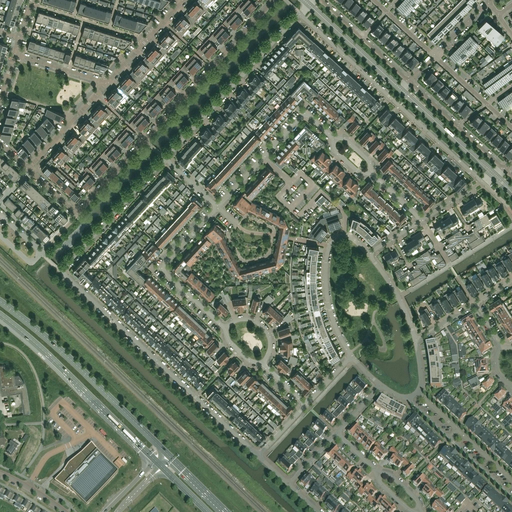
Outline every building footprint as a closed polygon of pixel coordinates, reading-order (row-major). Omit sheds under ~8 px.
[(73,11),(76,1),(73,0),(70,0),(68,10),(73,11)] [(166,3),(168,0),(158,0),(156,6),(158,6),(158,7),(161,8),(166,3)] [(252,10),(259,2),(260,2),(257,0),(255,0),(253,3),(250,0),(246,0),(244,3),(242,1),(244,3),(252,10),(253,10),(252,10)] [(413,6),(406,0),(403,0),(401,3),(409,10),(413,6)] [(469,4),(465,0),(460,0),(459,2),(466,10),(471,6),(470,4),(469,4)] [(18,9),(20,4),(10,1),(9,6),(18,9)] [(201,15),(207,8),(202,3),(200,6),(195,1),(191,6),(190,5),(201,15)] [(252,10),(244,3),(242,1),(236,8),(241,13),(243,10),(248,15),(252,10),(252,11),(252,10)] [(83,14),(86,4),(80,2),(77,13),(83,14)] [(358,9),(360,6),(355,2),(348,10),(353,14),(355,11),(357,12),(359,10),(358,9)] [(466,10),(459,2),(454,7),(462,15),(466,10)] [(409,10),(401,3),(396,8),(401,12),(402,11),(405,14),(409,10)] [(88,16),(91,6),(86,5),(86,4),(83,14),(88,16)] [(194,22),(201,15),(190,5),(191,6),(187,10),(191,15),(189,17),(194,22)] [(17,14),(18,9),(9,6),(7,11),(17,14)] [(93,18),(96,8),(91,6),(88,16),(93,18)] [(462,15),(454,7),(450,11),(457,19),(462,15)] [(98,19),(101,10),(96,8),(93,18),(98,19)] [(239,15),(241,13),(236,8),(229,15),(239,25),(240,24),(239,24),(243,20),(239,15)] [(364,15),(367,12),(362,8),(355,16),(359,20),(362,17),(364,19),(366,16),(364,15)] [(103,21),(106,10),(106,11),(101,10),(98,19),(103,21)] [(108,22),(112,12),(106,10),(103,21),(108,22)] [(15,19),(17,14),(7,11),(5,16),(15,19)] [(41,23),(44,13),(39,11),(38,14),(36,21),(41,23)] [(457,19),(450,11),(445,16),(453,24),(457,19)] [(46,24),(49,14),(44,13),(41,23),(41,22),(46,24)] [(118,25),(121,15),(116,13),(113,24),(118,25)] [(51,25),(54,16),(49,14),(46,24),(51,25)] [(375,20),(373,19),(373,18),(372,17),(369,14),(362,22),(366,26),(369,23),(370,25),(375,20)] [(123,27),(126,18),(121,16),(122,15),(121,15),(118,25),(123,27)] [(188,29),(194,22),(189,17),(187,20),(182,15),(178,20),(177,19),(188,29)] [(239,25),(229,15),(223,22),(228,27),(230,24),(235,29),(239,24),(239,25)] [(14,24),(15,19),(5,16),(4,21),(14,24)] [(57,27),(59,18),(54,16),(51,25),(57,27)] [(453,24),(445,16),(441,20),(448,28),(453,24)] [(62,28),(65,19),(59,18),(57,27),(62,28)] [(129,29),(132,19),(126,18),(123,27),(129,29)] [(67,30),(70,21),(65,19),(62,28),(67,30)] [(134,30),(137,20),(136,21),(132,19),(129,29),(134,30)] [(181,36),(188,29),(177,19),(177,20),(178,20),(174,24),(178,29),(176,31),(181,36)] [(483,32),(490,23),(489,23),(490,23),(485,19),(478,28),(483,32)] [(143,28),(147,23),(137,20),(134,30),(139,32),(143,28)] [(448,28),(441,20),(436,25),(444,32),(448,28)] [(72,32),(75,22),(70,21),(67,30),(72,32)] [(77,34),(80,24),(75,22),(72,32),(77,34)] [(230,34),(225,29),(227,28),(222,23),(216,29),(226,39),(227,38),(226,38),(230,34)] [(381,30),(383,28),(379,24),(379,23),(371,31),(376,35),(379,32),(380,34),(382,31),(381,30)] [(494,27),(490,23),(490,24),(490,23),(483,32),(487,36),(494,27)] [(87,36),(90,27),(85,25),(82,35),(87,37),(87,36)] [(444,32),(436,25),(432,29),(439,37),(444,32)] [(492,40),(499,31),(495,27),(494,28),(494,27),(487,36),(492,40)] [(305,34),(298,28),(292,35),(296,38),(299,35),(302,38),(305,34)] [(97,40),(100,30),(95,29),(92,38),(97,40)] [(226,39),(216,29),(210,36),(215,41),(217,38),(222,43),(226,38),(226,39)] [(439,37),(432,29),(427,34),(432,38),(431,39),(434,42),(439,37)] [(103,41),(105,32),(100,30),(97,40),(103,41)] [(388,36),(390,34),(385,30),(378,38),(383,42),(386,39),(387,40),(389,38),(388,36)] [(504,35),(499,31),(492,40),(496,44),(504,35)] [(108,43),(111,34),(105,32),(103,41),(108,43)] [(172,45),(179,38),(174,34),(171,36),(167,32),(163,36),(162,36),(172,45)] [(113,44),(116,35),(111,34),(108,43),(113,44)] [(306,48),(312,40),(305,34),(302,38),(305,41),(302,44),(306,48)] [(118,46),(121,37),(116,35),(113,44),(118,46)] [(293,41),(296,38),(292,35),(286,42),(293,48),(296,44),(293,41)] [(479,45),(470,35),(466,39),(475,49),(479,45)] [(167,48),(170,44),(172,46),(172,45),(162,36),(162,37),(158,41),(163,45),(161,48),(166,53),(168,50),(167,48)] [(212,43),(214,41),(215,41),(210,36),(203,43),(213,53),(214,53),(213,52),(217,48),(212,43)] [(398,42),(397,40),(392,36),(385,44),(390,48),(392,45),(394,47),(398,42)] [(129,43),(132,40),(121,37),(118,46),(124,48),(129,43)] [(475,49),(466,39),(462,43),(471,52),(475,49)] [(32,51),(35,41),(30,40),(28,47),(27,49),(32,51)] [(310,51),(316,44),(312,40),(306,48),(310,51)] [(37,53),(40,44),(35,42),(35,41),(32,51),(37,53)] [(293,48),(286,42),(282,45),(289,52),(293,48)] [(213,53),(203,43),(197,51),(202,55),(204,52),(209,57),(213,52),(213,53)] [(401,49),(404,47),(399,43),(392,50),(397,54),(399,51),(401,53),(403,51),(401,49)] [(471,52),(462,43),(458,47),(468,56),(471,52)] [(42,54),(45,45),(40,44),(37,53),(42,54)] [(313,54),(320,47),(316,44),(310,51),(313,54)] [(48,56),(50,47),(45,45),(42,54),(48,56)] [(289,52),(282,45),(279,49),(286,56),(289,52)] [(159,60),(166,53),(161,48),(158,50),(154,46),(150,50),(149,50),(159,60)] [(317,58),(324,51),(320,47),(313,54),(317,58)] [(468,56),(458,47),(455,51),(464,60),(468,56)] [(286,56),(279,49),(275,53),(282,59),(286,56)] [(412,54),(411,53),(406,49),(399,57),(403,61),(406,58),(408,59),(412,54)] [(63,61),(66,51),(61,50),(58,59),(63,61)] [(153,67),(159,60),(149,50),(149,51),(145,55),(150,59),(148,62),(153,67)] [(68,62),(71,53),(66,51),(63,61),(68,62)] [(321,61),(327,54),(324,51),(317,58),(321,61)] [(464,60),(455,51),(449,56),(453,60),(454,61),(455,60),(458,63),(462,59),(463,60),(464,60)] [(197,60),(199,58),(200,57),(195,53),(188,60),(198,69),(202,64),(197,60)] [(282,59),(275,53),(272,57),(279,63),(282,59)] [(325,65),(331,58),(327,54),(321,61),(325,65)] [(420,61),(418,59),(417,58),(416,58),(413,55),(406,63),(410,67),(413,64),(415,66),(420,61)] [(279,63),(272,57),(268,60),(275,67),(279,63)] [(328,68),(335,61),(331,58),(325,65),(328,68)] [(146,74),(153,67),(148,62),(147,62),(148,62),(145,64),(141,60),(137,65),(136,64),(146,74)] [(198,69),(188,60),(181,67),(187,72),(187,71),(189,69),(194,73),(198,69)] [(275,67),(268,60),(265,64),(272,71),(275,67)] [(332,72),(339,65),(335,61),(328,68),(332,72)] [(106,68),(109,64),(101,62),(101,63),(100,62),(97,71),(102,73),(106,68)] [(140,81),(146,74),(136,64),(136,65),(132,69),(137,74),(135,76),(140,81)] [(272,71),(265,64),(261,68),(263,70),(261,72),(268,79),(270,76),(269,74),(272,71)] [(336,75),(342,68),(339,65),(332,72),(336,75)] [(184,74),(186,72),(187,72),(181,67),(175,74),(185,83),(189,78),(184,74)] [(340,79),(346,72),(342,68),(336,75),(340,79)] [(511,77),(505,68),(501,71),(507,80),(511,77)] [(437,77),(436,76),(432,72),(431,72),(429,70),(424,74),(427,77),(424,80),(428,84),(431,81),(433,82),(437,77)] [(507,80),(501,71),(496,74),(503,83),(507,80)] [(343,82),(350,75),(346,72),(340,79),(343,82)] [(133,88),(140,81),(135,76),(134,76),(135,76),(132,79),(128,74),(124,79),(123,78),(133,88)] [(185,83),(175,74),(168,81),(174,86),(176,83),(181,88),(185,83),(185,84),(185,83)] [(261,87),(267,80),(262,76),(260,78),(256,74),(255,76),(254,76),(252,78),(261,87)] [(503,83),(496,74),(492,77),(498,86),(503,83)] [(347,86),(354,79),(350,75),(343,82),(347,86)] [(498,86),(492,77),(487,80),(494,89),(498,86)] [(127,95),(133,88),(123,78),(123,79),(119,83),(124,88),(122,90),(127,95)] [(255,93),(261,87),(252,78),(249,81),(250,81),(248,83),(252,87),(250,89),(255,93)] [(444,84),(442,82),(438,78),(431,86),(435,90),(438,87),(440,89),(444,84)] [(351,89),(357,82),(354,79),(347,86),(351,89)] [(310,87),(303,80),(297,87),(301,91),(304,88),(307,90),(310,87)] [(494,89),(487,80),(483,84),(485,87),(484,89),(489,93),(494,89)] [(171,88),(173,86),(174,86),(168,81),(162,88),(172,98),(172,97),(176,93),(171,88)] [(355,92),(361,85),(357,82),(351,89),(355,92)] [(358,96),(365,89),(361,85),(355,92),(358,96)] [(447,91),(449,89),(445,85),(438,92),(442,96),(445,94),(446,95),(449,93),(447,91)] [(248,100),(255,93),(250,89),(248,91),(244,87),(242,89),(239,92),(248,100)] [(298,94),(301,91),(297,87),(291,94),(298,101),(301,97),(298,94)] [(311,100),(317,93),(310,87),(307,90),(310,93),(307,97),(311,100)] [(120,102),(127,95),(122,90),(121,90),(122,90),(119,93),(115,88),(111,93),(110,92),(120,102)] [(172,98),(162,88),(155,95),(161,100),(163,97),(168,102),(172,97),(172,98)] [(362,99),(369,92),(365,89),(358,96),(362,99)] [(458,96),(456,95),(452,91),(445,99),(449,103),(452,100),(453,101),(458,96)] [(114,109),(120,102),(110,92),(110,93),(106,97),(111,102),(109,104),(108,104),(114,109)] [(242,107),(248,100),(239,92),(237,94),(237,95),(236,97),(240,100),(238,102),(242,107)] [(366,103),(372,96),(369,92),(362,99),(366,103)] [(315,104),(321,97),(317,93),(311,100),(315,104)] [(298,101),(291,94),(287,98),(294,105),(298,101)] [(158,102),(160,100),(161,100),(155,95),(149,102),(159,112),(159,111),(163,107),(158,102)] [(370,106),(376,99),(372,96),(366,103),(370,106)] [(318,107),(325,100),(321,97),(315,104),(318,107)] [(465,103),(463,101),(459,97),(451,105),(456,109),(459,106),(460,108),(465,103)] [(511,106),(505,97),(498,102),(503,106),(504,106),(507,109),(511,106),(511,107),(511,106)] [(24,108),(26,102),(22,101),(18,99),(12,98),(10,103),(24,108)] [(294,105),(287,98),(284,102),(291,108),(294,105)] [(374,110),(380,103),(376,99),(370,106),(374,110)] [(322,111),(329,104),(325,100),(318,107),(322,111)] [(236,113),(242,107),(238,102),(236,104),(232,101),(230,102),(227,105),(236,113)] [(159,112),(149,102),(142,109),(148,114),(150,111),(154,116),(159,111),(159,112)] [(291,108),(284,102),(280,106),(287,112),(291,108)] [(19,115),(21,107),(24,108),(10,103),(7,112),(19,115)] [(326,114),(332,107),(329,104),(322,111),(326,114)] [(473,111),(470,108),(469,107),(466,104),(458,111),(463,116),(466,113),(468,114),(468,115),(473,111),(473,110),(473,111)] [(105,118),(111,112),(112,111),(106,107),(104,109),(99,105),(95,109),(105,118)] [(236,113),(227,105),(225,108),(223,110),(227,113),(226,115),(230,120),(232,122),(234,119),(232,117),(236,113)] [(287,112),(280,106),(277,109),(284,116),(287,112)] [(330,118),(336,111),(332,107),(326,114),(330,118)] [(59,119),(64,114),(52,110),(47,108),(45,114),(48,115),(59,119)] [(386,117),(390,113),(390,112),(389,111),(390,110),(388,108),(387,109),(386,108),(378,117),(383,121),(381,122),(383,125),(388,119),(386,117)] [(98,126),(105,118),(95,109),(95,110),(91,114),(96,118),(94,121),(93,121),(98,126)] [(145,116),(147,114),(148,114),(142,109),(136,116),(146,126),(146,125),(150,121),(145,116)] [(284,116),(277,109),(273,113),(280,120),(284,116)] [(333,121),(340,114),(336,111),(330,118),(333,121)] [(15,123),(17,115),(18,115),(19,115),(7,112),(5,120),(15,123)] [(355,112),(353,114),(352,114),(347,119),(351,123),(347,128),(348,129),(347,130),(350,132),(350,131),(351,132),(356,127),(356,128),(358,125),(359,124),(356,122),(358,120),(357,118),(358,116),(355,112)] [(280,120),(273,113),(270,117),(277,123),(280,120)] [(224,126),(230,120),(226,115),(224,118),(220,114),(218,116),(218,115),(215,118),(224,126)] [(340,122),(344,118),(340,114),(333,121),(337,124),(336,124),(338,125),(341,122),(340,122)] [(479,121),(482,118),(478,115),(477,114),(472,118),(473,119),(470,122),(474,126),(477,123),(479,125),(481,122),(479,121)] [(50,129),(59,119),(48,115),(43,121),(50,129)] [(146,126),(136,116),(129,123),(134,128),(135,128),(137,126),(141,130),(146,126)] [(277,123),(270,117),(267,121),(273,127),(277,123)] [(392,129),(399,121),(398,120),(399,119),(396,117),(396,118),(395,117),(390,121),(388,119),(383,125),(386,127),(387,125),(392,129)] [(224,126),(215,118),(213,121),(211,123),(215,127),(213,129),(218,133),(224,126)] [(92,133),(98,126),(93,121),(91,123),(86,119),(82,123),(92,133)] [(12,131),(15,123),(5,120),(2,128),(12,131)] [(490,126),(488,125),(484,120),(477,128),(481,132),(484,129),(485,131),(490,126)] [(50,129),(43,121),(36,128),(44,136),(50,129)] [(273,127),(267,121),(263,125),(270,131),(273,127)] [(401,131),(399,129),(404,125),(403,124),(403,123),(401,121),(400,122),(399,121),(392,129),(396,133),(395,135),(397,137),(401,131)] [(85,140),(92,133),(82,123),(82,124),(78,128),(83,133),(80,135),(85,140)] [(270,131),(263,125),(260,128),(267,135),(270,131)] [(312,132),(305,125),(299,132),(303,135),(306,132),(309,135),(312,132)] [(130,133),(132,131),(132,130),(127,126),(121,133),(131,142),(135,137),(130,133)] [(212,140),(218,133),(213,129),(211,131),(208,127),(206,129),(205,129),(203,131),(211,138),(210,139),(212,140)] [(497,132),(495,131),(491,127),(483,134),(488,139),(491,136),(492,137),(497,132)] [(9,143),(12,131),(2,128),(0,135),(9,143)] [(37,143),(44,136),(36,128),(30,136),(37,143)] [(267,135),(260,128),(256,132),(263,139),(267,135)] [(404,142),(412,133),(411,132),(412,131),(409,129),(409,130),(408,129),(404,133),(401,131),(397,137),(399,139),(399,138),(404,142)] [(206,143),(210,139),(211,138),(203,131),(200,134),(201,134),(199,136),(203,140),(201,142),(206,146),(208,144),(206,143)] [(371,141),(376,136),(371,132),(369,134),(367,131),(366,132),(363,134),(364,135),(359,140),(360,140),(360,141),(362,143),(363,143),(364,144),(368,139),(371,141)] [(302,136),(303,135),(299,132),(292,139),(299,146),(303,142),(300,139),(302,136)] [(313,145),(319,138),(312,132),(309,135),(312,138),(309,141),(313,145)] [(79,147),(85,140),(80,135),(78,138),(73,133),(69,138),(69,137),(79,147)] [(131,142),(121,133),(114,140),(119,145),(119,144),(121,142),(126,146),(130,142),(131,142)] [(415,143),(412,141),(417,137),(416,136),(416,135),(414,133),(413,134),(412,133),(404,142),(405,141),(409,145),(407,147),(410,149),(415,143)] [(503,138),(502,137),(497,133),(490,141),(495,145),(497,142),(499,143),(503,138)] [(261,141),(254,135),(250,139),(257,145),(261,141)] [(31,150),(37,143),(30,136),(23,143),(31,150)] [(72,154),(79,147),(69,137),(69,138),(65,142),(70,147),(67,149),(72,154)] [(321,145),(324,142),(323,141),(322,141),(319,138),(313,145),(317,149),(320,145),(321,145)] [(384,144),(380,140),(378,142),(374,138),(371,142),(373,143),(368,148),(369,149),(368,149),(371,152),(372,151),(373,152),(377,147),(380,149),(384,144)] [(202,146),(195,139),(192,143),(198,150),(202,146)] [(257,145),(250,139),(246,143),(253,149),(257,145)] [(299,146),(292,139),(289,143),(296,149),(299,146)] [(510,145),(508,143),(504,139),(497,147),(501,151),(504,148),(505,149),(510,145)] [(117,147),(119,145),(114,140),(108,147),(118,156),(122,151),(117,147)] [(418,153),(425,145),(424,144),(425,143),(422,141),(422,142),(421,141),(417,145),(415,143),(410,149),(412,151),(414,149),(418,153)] [(24,157),(31,150),(23,143),(16,150),(24,157)] [(198,150),(192,143),(188,147),(195,154),(198,150)] [(253,149),(246,143),(243,147),(250,153),(253,149)] [(296,149),(289,143),(286,146),(293,153),(296,149)] [(426,154),(430,149),(429,148),(430,147),(427,145),(426,146),(425,145),(418,153),(422,157),(421,159),(423,161),(428,156),(426,154)] [(511,146),(511,145),(505,151),(503,153),(508,157),(511,154),(511,146)] [(293,153),(286,146),(282,150),(289,157),(293,153)] [(393,152),(391,149),(389,151),(383,146),(380,150),(382,151),(377,156),(378,157),(377,157),(380,160),(380,159),(381,160),(386,155),(388,157),(393,152)] [(66,161),(72,154),(67,149),(65,152),(60,147),(56,152),(56,151),(66,161)] [(118,156),(108,147),(101,154),(106,159),(108,156),(113,161),(117,156),(118,157),(118,156)] [(195,154),(188,147),(184,152),(192,158),(191,158),(195,154)] [(250,153),(243,147),(239,151),(246,157),(250,153)] [(289,157),(282,150),(279,154),(286,161),(289,157)] [(66,161),(56,151),(56,152),(49,160),(48,160),(52,163),(55,159),(60,164),(64,159),(66,161)] [(246,157),(239,151),(235,155),(242,161),(246,157)] [(317,166),(327,155),(326,153),(325,154),(324,153),(322,151),(317,156),(315,154),(310,159),(317,166)] [(192,158),(184,152),(185,152),(181,156),(188,162),(192,158)] [(429,167),(439,157),(438,156),(438,155),(436,153),(435,154),(434,153),(430,157),(428,156),(423,161),(421,163),(423,165),(425,163),(429,167)] [(104,161),(106,159),(101,154),(95,161),(105,171),(105,170),(104,170),(109,166),(104,161)] [(286,161),(279,154),(275,158),(277,160),(275,162),(280,167),(286,161)] [(242,161),(235,155),(232,159),(239,165),(242,161)] [(329,167),(326,165),(331,160),(329,158),(329,157),(328,156),(327,155),(317,166),(324,172),(329,167)] [(188,162),(181,156),(177,160),(181,164),(181,165),(183,167),(184,166),(188,162)] [(441,168),(439,166),(443,161),(442,160),(443,159),(440,157),(440,158),(439,157),(429,167),(430,167),(434,170),(434,171),(436,173),(441,168)] [(387,170),(386,169),(394,161),(390,158),(381,167),(385,171),(387,170)] [(239,165),(232,159),(228,163),(235,169),(239,165)] [(0,167),(3,171),(9,164),(6,160),(0,166),(0,167)] [(54,172),(48,166),(52,163),(48,160),(41,168),(45,172),(45,173),(45,172),(50,176),(49,177),(54,172)] [(105,171),(95,161),(89,167),(94,172),(95,170),(100,175),(104,170),(105,171)] [(390,173),(396,166),(398,165),(394,161),(386,169),(387,170),(390,173)] [(235,169),(228,163),(224,167),(231,173),(235,169)] [(7,174),(13,167),(9,164),(3,171),(7,174)] [(331,178),(341,167),(340,166),(339,167),(338,166),(336,164),(331,169),(329,167),(324,172),(331,178)] [(444,177),(452,169),(451,168),(451,167),(449,165),(448,166),(447,165),(443,170),(441,168),(436,173),(438,175),(440,173),(444,177)] [(54,181),(63,171),(59,166),(54,172),(49,177),(50,177),(54,180),(54,181)] [(91,175),(93,173),(86,166),(84,169),(86,171),(82,175),(92,185),(91,184),(96,180),(91,175)] [(394,176),(400,170),(396,166),(390,173),(394,176)] [(11,177),(17,171),(13,167),(7,174),(11,177)] [(231,173),(224,167),(221,171),(228,177),(231,173)] [(274,173),(271,171),(267,167),(263,171),(270,178),(274,173)] [(342,179),(340,177),(345,172),(342,170),(341,169),(342,168),(341,167),(331,178),(338,185),(342,179)] [(398,180),(404,173),(405,172),(401,168),(400,170),(394,176),(398,180)] [(452,178),(456,173),(455,172),(456,172),(453,169),(453,170),(452,169),(444,177),(448,181),(447,183),(449,185),(454,180),(452,178)] [(14,181),(21,174),(17,171),(11,177),(14,181)] [(58,185),(68,175),(63,171),(54,181),(58,184),(58,185)] [(175,176),(172,174),(168,171),(164,175),(171,181),(174,177),(175,176)] [(228,177),(221,171),(217,175),(224,181),(228,177)] [(270,178),(263,171),(259,175),(266,182),(270,178)] [(408,177),(404,173),(398,180),(402,183),(408,177)] [(62,189),(72,179),(68,175),(58,185),(59,185),(63,189),(62,189)] [(84,192),(91,184),(92,185),(82,175),(81,175),(83,177),(79,181),(84,186),(81,190),(84,193),(84,192)] [(171,181),(164,175),(160,179),(160,178),(167,185),(171,181)] [(224,181),(217,175),(214,178),(213,178),(220,185),(224,181)] [(266,182),(259,175),(257,178),(256,177),(254,179),(262,187),(266,182)] [(346,189),(355,180),(353,179),(352,179),(349,177),(345,182),(342,179),(338,185),(338,184),(345,191),(346,189)] [(405,187),(411,180),(408,177),(402,183),(405,187)] [(457,190),(463,184),(466,183),(465,182),(465,181),(465,180),(463,177),(462,178),(462,177),(461,178),(460,178),(456,182),(454,180),(449,185),(452,187),(453,186),(457,190)] [(24,190),(30,183),(26,178),(19,185),(20,186),(19,187),(23,191),(24,190)] [(167,185),(160,178),(156,182),(163,188),(166,185),(167,185)] [(220,185),(213,178),(209,182),(216,188),(219,184),(220,185)] [(72,188),(75,184),(76,183),(72,179),(62,189),(63,189),(67,193),(72,188)] [(262,187),(254,179),(252,182),(253,182),(251,184),(260,191),(261,191),(260,191),(259,190),(262,187)] [(354,190),(358,185),(356,183),(355,182),(356,181),(355,180),(346,189),(345,191),(349,195),(352,197),(354,195),(356,192),(354,190)] [(409,190),(415,184),(411,180),(405,187),(409,190)] [(365,193),(372,185),(372,184),(372,183),(370,181),(369,182),(368,181),(359,191),(363,194),(365,193)] [(163,188),(156,182),(152,186),(159,192),(163,188)] [(216,188),(209,182),(205,186),(206,186),(205,187),(208,189),(212,192),(216,188)] [(27,193),(34,186),(30,183),(24,190),(27,193)] [(260,191),(251,184),(250,185),(249,185),(248,187),(256,194),(258,191),(259,192),(260,191)] [(413,194),(419,187),(415,184),(409,190),(413,194)] [(367,198),(375,190),(371,186),(373,185),(372,185),(365,193),(363,194),(367,198)] [(31,197),(38,190),(34,186),(27,193),(31,197)] [(159,192),(152,186),(149,190),(155,196),(159,192)] [(256,194),(248,187),(246,189),(246,190),(244,191),(252,198),(252,197),(256,194)] [(417,197),(423,191),(419,187),(413,194),(417,197)] [(76,201),(84,193),(81,190),(77,193),(72,188),(67,193),(72,197),(71,197),(72,197),(76,201)] [(35,200),(41,193),(38,190),(31,197),(35,200)] [(155,196),(149,190),(145,194),(152,200),(155,196)] [(371,201),(378,193),(375,190),(367,198),(371,201)] [(253,201),(253,198),(252,197),(252,198),(244,191),(233,203),(232,203),(231,204),(231,206),(232,206),(234,206),(237,209),(243,202),(249,206),(251,201),(252,202),(253,201)] [(420,201),(426,194),(423,191),(417,197),(420,201)] [(423,206),(430,198),(432,196),(428,192),(426,194),(420,201),(424,204),(422,206),(423,206)] [(39,204),(45,197),(41,193),(35,200),(39,203),(39,204)] [(375,205),(382,197),(378,193),(371,201),(375,205)] [(152,200),(145,194),(141,198),(148,204),(152,200)] [(202,203),(198,199),(199,198),(197,196),(196,197),(196,196),(192,201),(199,207),(202,203)] [(434,203),(433,202),(435,200),(432,196),(430,198),(423,206),(426,209),(431,204),(432,205),(434,203)] [(41,208),(49,200),(45,197),(39,204),(39,203),(37,205),(41,208)] [(378,208),(386,200),(382,197),(375,205),(378,208)] [(474,210),(483,204),(482,204),(483,203),(479,197),(476,199),(476,200),(475,201),(474,198),(468,201),(474,210)] [(3,203),(10,209),(15,204),(8,198),(3,203)] [(148,204),(141,198),(138,202),(144,208),(148,204)] [(45,212),(53,203),(49,200),(41,208),(45,212)] [(382,212),(390,204),(386,200),(378,208),(382,212)] [(199,207),(192,201),(188,205),(196,211),(195,211),(199,207)] [(251,213),(256,204),(252,202),(251,201),(249,206),(246,211),(251,213)] [(474,210),(468,201),(463,205),(465,207),(464,208),(463,207),(460,209),(464,215),(465,215),(474,210)] [(144,208),(138,202),(134,206),(141,212),(144,208)] [(246,211),(249,206),(243,202),(237,209),(240,212),(239,213),(240,214),(242,214),(243,213),(243,211),(244,210),(246,211)] [(50,214),(56,207),(53,203),(45,212),(49,215),(50,214)] [(22,211),(15,204),(10,209),(17,216),(22,211)] [(257,216),(262,205),(261,204),(261,206),(256,204),(251,213),(257,216)] [(386,215),(393,207),(390,204),(382,212),(386,215)] [(196,211),(188,205),(189,205),(185,209),(192,215),(196,211)] [(262,218),(267,207),(266,209),(262,207),(263,205),(262,205),(257,216),(262,218)] [(141,212),(134,206),(130,210),(137,216),(141,212)] [(54,217),(60,210),(56,207),(50,214),(54,217)] [(267,221),(273,210),(267,207),(262,218),(267,221)] [(390,219),(397,210),(393,207),(386,215),(390,219)] [(192,215),(185,209),(181,213),(188,219),(192,215)] [(57,221),(64,214),(60,210),(54,217),(57,221)] [(137,216),(130,210),(126,214),(133,221),(137,216)] [(272,223),(277,214),(272,212),(273,210),(267,221),(272,223)] [(395,221),(402,213),(402,212),(401,214),(397,210),(390,219),(394,222),(395,221)] [(29,217),(22,211),(17,216),(24,222),(29,217)] [(342,217),(340,211),(331,214),(335,227),(337,226),(338,226),(341,225),(339,218),(342,217)] [(402,221),(406,216),(406,215),(404,212),(403,213),(402,213),(395,221),(399,224),(400,224),(403,222),(402,221)] [(188,219),(181,213),(178,217),(185,223),(188,219)] [(497,232),(504,227),(496,213),(489,218),(486,213),(479,217),(485,226),(491,222),(493,225),(494,224),(496,226),(494,227),(497,232)] [(63,223),(68,217),(64,214),(57,221),(61,224),(63,223)] [(335,227),(331,214),(320,218),(324,223),(327,222),(329,229),(332,228),(336,227),(335,227)] [(355,228),(359,220),(360,220),(360,218),(351,214),(350,218),(352,219),(350,226),(350,227),(353,228),(353,227),(355,228)] [(287,223),(284,218),(279,215),(275,224),(278,227),(287,223)] [(458,222),(458,221),(455,215),(452,217),(452,218),(451,219),(449,216),(444,219),(449,227),(451,226),(452,227),(458,222)] [(134,223),(125,216),(126,216),(122,220),(130,227),(134,223)] [(36,224),(29,217),(24,222),(31,229),(36,224)] [(185,223),(178,217),(174,221),(181,227),(185,223)] [(480,236),(477,231),(485,226),(479,217),(473,221),(476,226),(472,228),(474,231),(471,233),(478,244),(485,239),(482,235),(480,236)] [(322,226),(324,223),(320,218),(313,227),(323,235),(324,236),(326,233),(325,232),(327,230),(322,226)] [(449,227),(444,219),(443,220),(442,219),(442,218),(439,220),(437,221),(438,221),(436,222),(435,222),(432,224),(433,225),(436,230),(441,227),(442,229),(447,225),(449,227)] [(130,227),(122,220),(119,223),(127,231),(127,230),(126,229),(129,226),(130,227)] [(359,231),(366,224),(360,220),(359,220),(355,228),(355,229),(357,230),(358,230),(359,231)] [(181,227),(174,221),(170,225),(177,231),(181,227)] [(223,233),(224,232),(225,230),(216,222),(210,228),(204,235),(205,236),(212,243),(212,242),(214,241),(224,235),(223,233)] [(119,223),(116,227),(124,234),(127,231),(119,223)] [(288,234),(289,228),(287,223),(278,227),(278,232),(279,232),(288,234)] [(31,229),(38,235),(43,230),(36,224),(31,229)] [(363,235),(370,228),(366,224),(359,231),(360,231),(359,232),(361,234),(362,233),(363,235)] [(177,231),(170,225),(167,229),(174,235),(177,231)] [(124,234),(116,227),(115,226),(114,228),(112,230),(121,238),(124,234)] [(323,235),(313,227),(307,235),(312,239),(314,236),(320,240),(322,237),(323,235)] [(374,232),(370,228),(363,235),(363,236),(365,238),(365,237),(367,239),(374,232)] [(174,235),(167,229),(163,233),(170,239),(174,235)] [(38,235),(45,242),(49,238),(50,237),(43,230),(38,235)] [(121,238),(112,230),(113,231),(109,234),(117,241),(121,238)] [(478,244),(471,233),(467,235),(466,233),(462,235),(459,230),(453,234),(458,242),(466,238),(469,243),(467,244),(470,248),(478,244)] [(380,237),(375,231),(374,232),(367,239),(369,241),(371,243),(380,237)] [(419,241),(424,237),(421,232),(420,232),(417,234),(417,233),(416,234),(417,235),(415,235),(414,236),(411,238),(412,238),(411,238),(412,240),(411,240),(416,248),(421,245),(419,241)] [(170,239),(163,233),(159,237),(166,243),(170,239)] [(109,234),(106,237),(114,245),(117,241),(109,234)] [(458,256),(455,251),(454,252),(450,247),(458,242),(453,234),(446,238),(449,243),(446,245),(447,247),(444,250),(451,261),(458,256)] [(215,247),(226,240),(224,235),(214,241),(216,245),(215,246),(215,245),(215,246),(215,247)] [(212,243),(205,236),(204,237),(203,236),(202,236),(200,238),(208,246),(210,243),(212,244),(211,244),(212,244),(212,243)] [(114,245),(106,237),(104,238),(102,240),(111,248),(114,245)] [(166,243),(159,237),(156,241),(162,247),(166,243)] [(208,246),(200,238),(198,240),(198,241),(197,243),(205,250),(206,250),(206,249),(206,250),(205,249),(208,246)] [(111,248),(102,240),(103,241),(100,244),(106,250),(109,247),(111,248)] [(219,251),(229,246),(226,240),(215,247),(216,248),(216,247),(217,247),(219,251)] [(416,248),(411,240),(406,244),(407,246),(406,247),(406,246),(403,248),(407,254),(408,255),(414,250),(416,248)] [(160,250),(151,242),(147,245),(156,253),(156,254),(160,250)] [(205,250),(197,243),(196,244),(195,244),(193,246),(201,253),(204,250),(205,251),(204,251),(205,251),(205,250)] [(106,250),(100,244),(96,248),(103,254),(106,250)] [(156,253),(147,245),(144,249),(153,257),(156,254),(156,253)] [(201,253),(193,246),(191,248),(191,249),(190,250),(199,258),(199,257),(198,256),(201,253)] [(221,257),(231,251),(229,246),(219,251),(218,251),(221,257)] [(103,254),(96,248),(93,251),(101,259),(104,256),(103,254)] [(153,257),(144,249),(145,250),(142,254),(142,253),(149,260),(152,258),(153,257)] [(199,258),(190,250),(189,251),(188,251),(186,253),(194,260),(197,258),(198,259),(199,258)] [(446,264),(439,253),(435,255),(434,253),(430,255),(427,250),(421,254),(426,263),(434,258),(437,263),(435,264),(438,269),(446,264)] [(101,259),(93,251),(90,255),(98,262),(101,259)] [(225,261),(234,256),(231,251),(221,257),(221,258),(223,257),(225,261)] [(398,258),(398,257),(398,256),(395,251),(392,253),(391,254),(389,251),(382,256),(385,260),(386,259),(389,263),(391,261),(392,262),(398,258)] [(141,265),(147,258),(149,260),(142,253),(135,260),(141,265)] [(194,260),(186,253),(184,255),(184,256),(183,258),(192,265),(191,263),(194,260)] [(511,267),(511,262),(510,260),(511,259),(511,256),(510,253),(507,255),(508,257),(504,260),(503,259),(506,264),(509,269),(511,267)] [(283,261),(284,257),(284,256),(273,254),(272,259),(279,265),(283,261)] [(426,276),(423,272),(422,273),(418,268),(426,263),(421,254),(414,258),(417,263),(414,265),(415,268),(412,270),(419,281),(426,276)] [(98,262),(90,255),(87,258),(85,257),(95,266),(98,262)] [(228,266),(237,261),(234,256),(225,261),(227,265),(226,266),(226,265),(226,266),(226,267),(228,266)] [(86,267),(90,262),(94,266),(95,266),(85,257),(81,262),(80,262),(86,267)] [(138,267),(139,267),(141,265),(135,260),(134,258),(132,260),(131,260),(129,261),(130,262),(127,265),(129,266),(134,271),(135,270),(138,267)] [(191,270),(191,266),(192,266),(192,265),(183,258),(178,263),(175,266),(174,266),(172,267),(172,269),(174,270),(175,270),(179,273),(179,274),(179,273),(185,279),(193,270),(192,270),(191,270)] [(279,265),(272,259),(268,260),(271,270),(276,269),(279,265)] [(507,272),(504,266),(506,264),(503,259),(501,260),(496,264),(495,263),(498,268),(503,275),(507,272)] [(271,270),(268,260),(262,262),(265,272),(265,274),(271,272),(271,270)] [(495,270),(498,268),(495,263),(493,261),(491,263),(493,267),(488,269),(491,274),(494,279),(499,276),(495,270)] [(83,271),(86,267),(80,262),(80,263),(76,268),(81,273),(83,271)] [(237,277),(241,267),(238,263),(228,269),(231,274),(237,277)] [(139,273),(135,270),(134,271),(129,266),(126,270),(135,279),(140,273),(139,274),(139,273)] [(251,277),(247,266),(241,267),(237,277),(238,277),(238,276),(243,278),(249,276),(250,278),(249,278),(251,277)] [(87,274),(83,271),(81,273),(76,268),(75,267),(72,271),(80,278),(80,279),(79,279),(79,280),(80,280),(81,280),(82,280),(87,274)] [(419,281),(412,270),(409,272),(407,270),(404,272),(401,267),(394,271),(399,280),(407,275),(411,280),(409,281),(412,285),(419,281)] [(492,282),(488,276),(491,274),(488,269),(480,274),(481,275),(481,276),(483,278),(484,280),(487,285),(492,282)] [(188,283),(195,275),(192,272),(193,271),(193,270),(185,279),(186,280),(186,281),(188,283)] [(480,279),(483,278),(481,276),(481,275),(480,274),(480,272),(477,274),(478,276),(473,279),(473,278),(473,279),(476,284),(479,289),(484,286),(480,279)] [(141,285),(149,276),(146,279),(140,273),(139,273),(139,274),(140,273),(135,279),(141,284),(140,285),(141,285)] [(88,285),(96,276),(96,275),(92,280),(87,274),(82,280),(87,285),(88,285)] [(192,286),(200,278),(199,277),(200,277),(198,278),(195,275),(188,283),(190,284),(191,284),(192,286)] [(92,287),(100,279),(96,276),(88,285),(89,284),(92,287)] [(144,288),(152,279),(149,276),(141,285),(144,288)] [(196,290),(203,282),(200,279),(201,278),(200,278),(192,286),(194,288),(196,290)] [(96,290),(103,282),(102,283),(98,280),(100,279),(92,287),(96,290)] [(148,291),(156,283),(152,279),(144,288),(146,287),(149,290),(147,291),(148,291)] [(477,292),(473,285),(476,284),(473,279),(468,281),(469,283),(466,285),(472,295),(477,292)] [(200,293),(208,285),(204,281),(203,283),(203,282),(196,290),(198,292),(199,292),(200,293)] [(99,293),(107,285),(103,282),(96,290),(99,293)] [(151,295),(159,286),(156,283),(148,291),(151,295)] [(103,297),(110,289),(109,290),(105,287),(107,286),(107,285),(99,293),(103,297)] [(215,293),(208,287),(209,286),(210,286),(208,285),(200,293),(202,295),(202,296),(206,300),(207,299),(208,300),(215,293)] [(155,298),(163,289),(159,286),(151,295),(155,298)] [(467,298),(461,288),(458,290),(457,288),(452,291),(456,297),(459,296),(462,301),(467,298)] [(106,300),(114,292),(110,289),(103,297),(106,300)] [(158,301),(167,292),(166,292),(163,289),(155,298),(156,297),(159,300),(158,301)] [(456,297),(452,291),(452,292),(448,295),(447,293),(444,295),(446,298),(448,301),(450,299),(454,305),(459,302),(456,297)] [(109,304),(117,295),(114,292),(106,300),(107,302),(109,304)] [(162,305),(170,296),(170,295),(169,294),(167,292),(158,301),(162,305)] [(224,294),(221,295),(222,297),(218,301),(222,305),(224,302),(227,301),(224,294)] [(113,306),(119,300),(116,297),(117,295),(109,304),(110,303),(113,306)] [(173,299),(170,296),(162,305),(163,303),(166,306),(173,299)] [(257,310),(260,297),(258,296),(257,299),(253,298),(250,308),(251,309),(251,310),(255,311),(256,310),(257,310)] [(452,307),(448,301),(446,298),(441,301),(440,299),(437,301),(440,306),(443,304),(447,311),(452,307)] [(492,309),(503,302),(502,303),(499,298),(498,299),(497,299),(494,301),(489,305),(492,309)] [(170,310),(177,303),(173,299),(166,306),(170,310)] [(117,310),(124,302),(123,303),(119,300),(113,306),(117,310)] [(222,305),(218,301),(214,306),(217,309),(217,310),(221,314),(221,313),(223,315),(224,314),(225,315),(228,312),(227,311),(228,310),(222,305)] [(444,311),(440,306),(437,301),(437,302),(433,305),(432,303),(429,305),(432,310),(435,308),(439,314),(444,311)] [(120,313),(128,305),(124,302),(117,310),(120,313)] [(266,317),(274,309),(271,307),(274,304),(272,302),(262,313),(266,317)] [(496,314),(506,307),(503,302),(492,309),(492,310),(493,309),(496,314)] [(175,315),(183,307),(179,303),(171,312),(175,315)] [(125,318),(133,310),(129,307),(122,314),(125,318)] [(179,319),(187,311),(183,307),(175,315),(175,316),(177,314),(180,318),(179,319)] [(270,321),(279,311),(275,307),(274,309),(266,317),(270,321)] [(320,312),(320,310),(320,307),(319,307),(308,309),(310,315),(320,312)] [(499,318),(509,312),(506,307),(496,314),(499,318)] [(431,321),(427,315),(430,313),(426,308),(422,311),(423,313),(420,314),(423,319),(421,320),(423,326),(431,321)] [(128,322),(136,313),(133,310),(125,318),(126,318),(125,319),(128,322)] [(183,323),(191,315),(187,311),(179,319),(183,323)] [(275,325),(284,316),(279,311),(270,321),(270,322),(271,321),(275,325)] [(322,317),(321,315),(322,315),(321,312),(320,313),(320,312),(310,315),(311,321),(322,317)] [(502,323),(511,316),(509,312),(499,318),(502,323)] [(132,324),(140,316),(136,313),(128,322),(129,321),(132,324)] [(187,327),(195,318),(191,315),(183,323),(187,327)] [(136,328),(143,320),(140,316),(132,324),(136,328)] [(474,320),(472,316),(471,316),(466,319),(466,318),(462,320),(463,321),(461,322),(464,327),(474,320)] [(504,327),(511,322),(511,319),(510,317),(511,316),(502,323),(504,327)] [(323,323),(323,321),(323,320),(322,318),(322,317),(311,321),(313,320),(314,325),(313,326),(323,323)] [(191,330),(199,322),(195,318),(187,327),(191,330)] [(139,331),(147,323),(143,320),(136,328),(139,331)] [(466,332),(477,326),(474,321),(475,321),(474,320),(464,327),(465,327),(468,331),(466,332)] [(195,334),(203,326),(199,322),(191,330),(195,334)] [(143,334),(150,326),(149,328),(145,325),(147,323),(139,331),(143,334)] [(325,328),(324,326),(325,325),(324,323),(323,323),(313,326),(315,332),(325,328)] [(290,333),(289,329),(292,328),(290,324),(287,325),(288,327),(278,330),(279,331),(277,332),(279,336),(280,335),(280,336),(290,333)] [(146,337),(154,330),(150,326),(143,334),(146,337)] [(197,339),(207,329),(203,326),(195,334),(199,337),(197,339)] [(469,337),(480,330),(477,326),(466,332),(469,337)] [(327,333),(326,331),(327,330),(326,328),(325,328),(315,332),(317,337),(327,333)] [(201,343),(209,335),(205,331),(207,330),(207,329),(197,339),(201,343)] [(150,341),(157,333),(156,334),(153,331),(154,330),(146,337),(150,341)] [(472,341),(482,335),(480,330),(469,337),(472,341)] [(153,345),(161,336),(157,333),(150,341),(149,341),(153,345)] [(329,338),(329,336),(329,335),(328,333),(327,333),(317,337),(319,342),(329,338)] [(205,347),(213,339),(209,335),(201,343),(205,347)] [(476,345),(485,339),(482,335),(472,341),(472,342),(474,341),(476,345)] [(157,347),(164,339),(161,336),(153,345),(154,344),(157,347)] [(322,347),(332,342),(331,341),(331,340),(330,338),(329,338),(319,342),(322,347)] [(160,351),(168,343),(166,344),(163,341),(164,340),(164,339),(157,347),(160,351)] [(438,348),(436,339),(431,341),(431,343),(426,344),(427,346),(426,346),(427,349),(427,350),(438,348)] [(479,350),(489,343),(488,344),(485,339),(476,345),(479,350)] [(209,356),(219,346),(218,345),(219,344),(216,341),(215,342),(214,342),(205,352),(209,356)] [(325,352),(334,347),(333,345),(334,345),(332,343),(332,342),(322,347),(325,352)] [(164,354),(171,346),(168,343),(160,351),(164,354)] [(487,352),(491,349),(492,348),(489,343),(479,350),(482,354),(483,354),(484,354),(487,352)] [(167,357),(175,349),(171,346),(164,354),(167,357)] [(328,357),(337,352),(336,350),(337,350),(335,347),(335,348),(334,347),(325,352),(328,357)] [(171,360),(178,353),(175,349),(167,357),(171,360)] [(227,358),(229,356),(228,355),(229,354),(226,351),(225,352),(224,351),(217,359),(221,363),(223,361),(224,362),(228,358),(227,358)] [(336,359),(340,357),(339,355),(339,354),(338,352),(337,352),(328,357),(332,364),(337,361),(336,359)] [(174,364),(182,356),(178,353),(171,360),(174,364)] [(178,367),(185,359),(184,360),(181,357),(182,356),(174,364),(178,367)] [(181,370),(189,362),(185,359),(178,367),(181,370)] [(290,368),(280,359),(280,360),(279,359),(275,362),(277,363),(276,364),(278,366),(277,366),(281,370),(282,369),(284,371),(286,368),(289,371),(290,368)] [(232,373),(239,366),(239,365),(240,364),(236,361),(235,362),(235,361),(233,363),(232,362),(228,366),(229,367),(227,369),(232,373)] [(184,374),(192,366),(189,362),(181,370),(181,371),(182,372),(184,374)] [(195,370),(196,370),(197,372),(203,368),(201,365),(200,365),(198,362),(193,366),(195,370)] [(20,375),(19,374),(5,376),(4,365),(0,365),(0,375),(2,390),(7,390),(8,394),(21,392),(25,414),(30,413),(27,391),(27,390),(26,389),(26,388),(26,387),(25,386),(25,384),(24,383),(24,382),(23,380),(22,379),(21,377),(20,375)] [(188,377),(194,370),(191,367),(192,366),(184,374),(185,374),(188,377)] [(192,380),(198,374),(194,370),(188,377),(192,380)] [(241,384),(249,375),(249,374),(250,373),(246,370),(245,371),(245,370),(236,380),(241,384)] [(295,382),(303,373),(298,370),(291,378),(295,382)] [(299,385),(305,379),(307,377),(303,373),(295,382),(299,385)] [(195,383),(201,377),(198,374),(192,380),(195,383)] [(252,375),(244,384),(248,388),(250,386),(256,379),(252,375)] [(471,385),(478,381),(479,381),(476,376),(468,381),(470,385),(471,385)] [(199,387),(205,380),(201,377),(195,383),(195,384),(199,387)] [(490,387),(494,383),(494,382),(492,379),(491,380),(490,379),(490,378),(481,388),(486,392),(488,390),(491,388),(490,387)] [(254,390),(262,381),(260,383),(256,379),(250,386),(254,390)] [(302,390),(309,382),(305,379),(299,385),(303,389),(302,390)] [(367,387),(359,379),(355,383),(363,391),(367,387)] [(259,391),(265,385),(262,381),(254,390),(256,388),(259,391)] [(311,390),(314,387),(313,387),(315,385),(310,381),(309,382),(302,390),(306,394),(310,390),(311,390)] [(262,396),(269,388),(265,385),(259,391),(263,395),(261,396),(262,396)] [(218,390),(214,386),(212,388),(209,391),(210,391),(206,395),(210,399),(217,392),(218,390)] [(265,400),(273,392),(269,388),(262,396),(265,400)] [(358,396),(349,388),(345,392),(354,400),(358,396)] [(498,403),(506,394),(506,393),(505,393),(505,392),(503,390),(502,390),(497,394),(497,393),(494,396),(495,397),(493,399),(498,403)] [(442,405),(450,396),(450,395),(446,391),(437,401),(442,405)] [(214,402),(222,394),(220,395),(217,392),(210,399),(214,402)] [(269,403),(277,395),(273,392),(265,400),(269,403)] [(218,406),(225,397),(222,394),(214,402),(218,406)] [(273,407),(280,399),(277,395),(269,403),(273,407)] [(447,408),(454,400),(450,396),(442,405),(442,404),(444,405),(447,408)] [(222,409),(228,402),(224,399),(226,398),(225,397),(218,406),(222,409)] [(380,410),(386,400),(385,400),(386,400),(383,398),(381,397),(378,401),(377,401),(373,405),(380,410)] [(349,406),(341,398),(337,402),(345,410),(349,406)] [(506,412),(511,405),(511,398),(511,399),(511,398),(502,408),(506,412)] [(276,410),(284,402),(280,399),(273,407),(276,410)] [(385,413),(390,403),(390,402),(388,401),(387,401),(386,400),(380,410),(385,413)] [(451,412),(459,404),(454,400),(447,408),(451,412)] [(225,413),(232,406),(228,402),(222,409),(225,413)] [(284,402),(276,410),(280,414),(289,405),(288,404),(288,405),(284,402)] [(390,415),(395,406),(395,405),(392,403),(392,404),(390,403),(385,413),(390,415)] [(455,416),(463,408),(459,404),(451,412),(452,414),(455,416)] [(288,413),(293,408),(289,405),(280,414),(284,417),(286,416),(289,413),(288,413)] [(229,416),(235,409),(232,406),(225,413),(229,416)] [(396,417),(400,408),(399,408),(400,407),(397,406),(395,406),(390,415),(395,418),(396,416),(396,417)] [(404,415),(405,410),(404,410),(405,409),(402,408),(402,409),(400,408),(396,417),(401,419),(403,415),(404,415)] [(465,415),(466,414),(462,410),(463,408),(455,416),(460,421),(463,417),(465,416),(465,415)] [(233,420),(239,413),(235,409),(229,416),(233,420)] [(236,423),(243,416),(239,413),(233,420),(236,423)] [(335,420),(327,413),(323,417),(331,425),(335,420)] [(240,427),(246,420),(243,416),(236,423),(240,427)] [(410,429),(419,420),(414,416),(410,420),(408,422),(409,422),(406,425),(410,429)] [(470,431),(478,422),(474,418),(472,421),(471,420),(470,422),(466,427),(470,430),(469,431),(470,431)] [(244,430),(250,423),(246,420),(240,427),(244,430)] [(415,433),(422,426),(422,425),(418,421),(419,421),(419,420),(410,429),(411,429),(412,428),(416,432),(415,433)] [(327,429),(319,421),(315,425),(323,433),(327,429)] [(473,435),(481,427),(477,423),(478,422),(470,431),(473,434),(473,435)] [(248,434),(254,427),(250,423),(244,430),(248,434)] [(351,436),(360,427),(359,428),(354,424),(351,427),(352,427),(347,433),(351,436)] [(419,437),(427,429),(422,425),(422,426),(415,433),(419,437)] [(251,437),(258,430),(254,427),(248,434),(251,437)] [(356,440),(364,431),(360,427),(351,436),(352,437),(352,436),(354,437),(354,438),(356,440)] [(478,438),(485,430),(481,427),(473,435),(474,435),(474,434),(476,436),(478,438)] [(425,440),(431,434),(431,433),(427,429),(419,437),(419,438),(423,442),(425,440)] [(255,441),(263,432),(262,432),(261,434),(258,430),(251,437),(255,441)] [(482,441),(489,434),(485,430),(478,438),(482,441),(482,442),(482,441)] [(360,443),(368,434),(366,436),(363,432),(364,431),(356,440),(356,439),(358,441),(360,443)] [(266,438),(265,438),(267,436),(263,432),(255,441),(259,444),(263,440),(263,441),(266,438)] [(317,440),(309,433),(305,437),(313,445),(317,440)] [(429,444),(436,437),(431,433),(431,434),(425,440),(429,444)] [(364,447),(371,440),(372,438),(368,434),(360,443),(362,445),(364,447)] [(486,445),(493,438),(489,434),(482,441),(482,442),(484,443),(486,445)] [(437,445),(440,442),(436,437),(429,444),(434,449),(435,447),(437,446),(437,445)] [(47,447),(52,444),(50,438),(44,441),(47,447)] [(368,451),(376,442),(372,438),(371,440),(364,447),(366,448),(365,449),(368,451)] [(489,450),(497,442),(493,438),(486,445),(490,449),(489,449),(489,450)] [(16,450),(18,446),(12,442),(9,445),(10,446),(5,453),(11,456),(15,449),(16,450)] [(375,458),(384,448),(378,442),(374,446),(376,449),(372,454),(372,455),(375,458)] [(493,453),(501,445),(497,442),(489,450),(493,453)] [(306,451),(298,443),(294,447),(302,455),(306,451)] [(493,453),(494,453),(498,456),(505,449),(506,447),(502,443),(501,445),(493,453)] [(110,465),(107,462),(91,445),(76,458),(77,459),(71,465),(65,472),(64,471),(54,481),(70,492),(77,496),(86,505),(118,473),(110,465)] [(330,459),(338,451),(334,447),(329,452),(328,451),(325,454),(330,459)] [(383,458),(388,452),(384,448),(375,458),(380,462),(383,458)] [(443,460),(451,451),(451,452),(446,448),(443,451),(441,453),(439,456),(443,460)] [(502,460),(509,453),(505,449),(498,456),(501,460),(502,460)] [(398,455),(400,453),(396,450),(391,454),(394,456),(389,461),(390,462),(393,465),(401,457),(398,455)] [(333,464),(341,455),(339,453),(337,452),(338,451),(330,459),(334,462),(333,464)] [(449,463),(456,455),(451,451),(443,460),(448,464),(449,463)] [(506,464),(511,456),(511,455),(509,453),(502,460),(503,461),(506,464)] [(337,467),(345,459),(343,457),(341,456),(341,455),(333,464),(337,467)] [(460,460),(455,456),(456,455),(449,463),(448,464),(452,468),(453,467),(460,460)] [(409,462),(404,458),(403,459),(401,457),(393,465),(397,469),(402,464),(405,466),(409,462)] [(292,467),(284,459),(280,463),(289,471),(292,467)] [(341,471),(349,462),(347,460),(347,461),(345,459),(337,467),(341,471)] [(464,464),(462,463),(460,460),(453,467),(457,471),(456,472),(465,463),(464,464)] [(345,475),(353,466),(351,464),(349,463),(349,462),(341,471),(345,475)] [(414,470),(411,467),(413,466),(409,462),(405,466),(407,469),(402,473),(403,474),(407,478),(410,474),(414,470)] [(469,468),(465,464),(465,463),(456,472),(461,476),(469,468)] [(425,476),(428,472),(432,475),(435,471),(429,466),(422,474),(425,476)] [(473,472),(469,468),(461,476),(461,477),(462,475),(466,479),(473,472)] [(354,482),(361,474),(358,471),(357,471),(353,476),(350,473),(346,478),(350,482),(352,480),(354,482)] [(471,483),(477,477),(477,476),(473,472),(466,479),(471,483)] [(315,481),(313,479),(308,474),(300,483),(305,487),(308,484),(310,486),(315,481)] [(361,483),(366,478),(361,474),(354,482),(356,484),(355,486),(359,490),(363,485),(361,483)] [(322,475),(317,480),(322,485),(327,481),(322,475)] [(424,484),(428,480),(424,476),(422,478),(420,475),(416,479),(412,483),(416,487),(417,487),(422,482),(424,484)] [(474,489),(482,481),(477,476),(477,477),(471,483),(475,487),(474,489)] [(433,488),(431,486),(432,484),(428,480),(424,484),(427,487),(422,492),(426,496),(433,488)] [(321,489),(317,484),(318,483),(315,481),(310,486),(313,488),(310,491),(312,492),(311,493),(314,496),(323,487),(322,487),(321,489)] [(478,493),(486,485),(484,483),(482,481),(474,489),(478,493)] [(365,496),(373,488),(369,485),(364,490),(362,487),(363,486),(363,485),(359,490),(358,492),(362,496),(363,494),(365,496)] [(329,494),(327,492),(323,487),(314,496),(318,499),(320,500),(322,497),(324,499),(329,494)] [(487,497),(493,491),(488,487),(482,493),(487,497)] [(372,497),(377,492),(373,488),(365,496),(368,498),(366,500),(370,504),(375,500),(372,497)] [(437,497),(441,492),(437,488),(435,490),(433,488),(426,496),(429,499),(430,499),(435,494),(437,497)] [(13,495),(4,490),(0,497),(0,498),(3,500),(4,497),(10,500),(13,495)] [(491,502),(497,496),(497,495),(493,491),(487,497),(491,502)] [(328,509),(337,500),(332,496),(329,494),(324,499),(327,502),(324,504),(326,505),(325,506),(328,509)] [(17,508),(22,500),(13,495),(10,500),(16,504),(14,506),(17,508)] [(502,500),(497,495),(497,496),(491,502),(496,506),(502,500)] [(379,509),(386,501),(385,501),(386,500),(382,497),(382,498),(382,497),(377,502),(375,500),(370,504),(375,508),(376,506),(379,509)] [(500,510),(507,503),(502,499),(502,500),(496,506),(500,510)] [(30,505),(22,500),(17,508),(20,510),(22,507),(27,510),(31,505),(30,505)] [(338,511),(343,507),(341,505),(337,500),(328,509),(331,511),(332,511),(334,511),(336,510),(337,511),(338,511)] [(384,511),(385,511),(391,506),(386,501),(379,509),(380,508),(384,511)] [(437,511),(444,504),(443,505),(438,501),(431,508),(435,511),(436,510),(437,511)] [(502,511),(507,511),(511,509),(511,508),(507,504),(507,503),(500,510),(502,511)]
